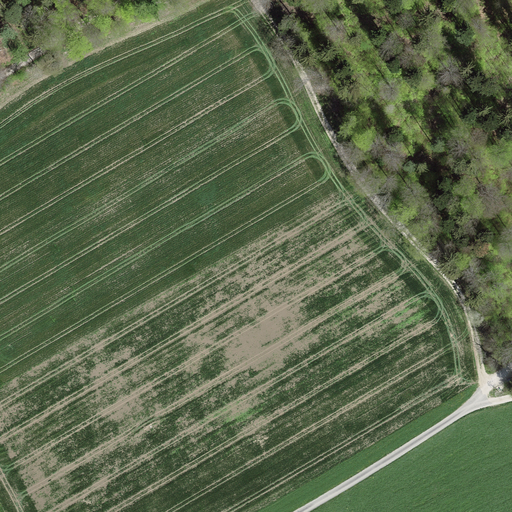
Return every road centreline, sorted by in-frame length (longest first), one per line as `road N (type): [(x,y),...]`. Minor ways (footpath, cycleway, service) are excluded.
road 1 (track): [(254,0),(294,56),(349,166),(455,288),(486,384)]
road 2 (track): [(126,0),(0,78)]
